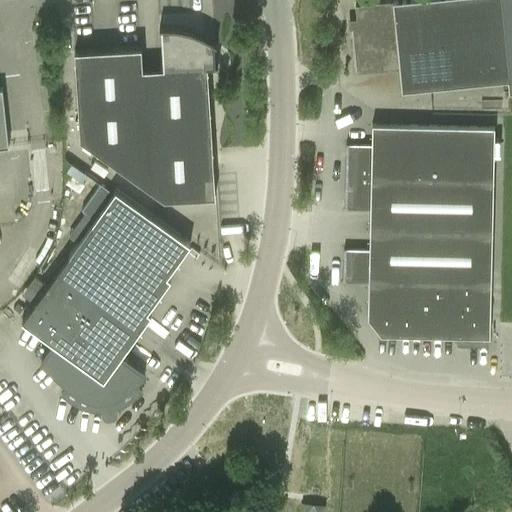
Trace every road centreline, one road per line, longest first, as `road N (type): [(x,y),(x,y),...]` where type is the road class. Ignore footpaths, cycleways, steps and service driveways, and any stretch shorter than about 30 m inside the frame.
road 1 (unclassified): [(255,351),(279,243),(284,140),(272,0)]
road 2 (unclassified): [(511,407),(439,403),(255,351)]
road 3 (unclassified): [(99,511),(191,432),(255,351)]
road 4 (unknown): [(22,0),(38,153)]
road 5 (unknown): [(38,153),(36,222),(0,276)]
